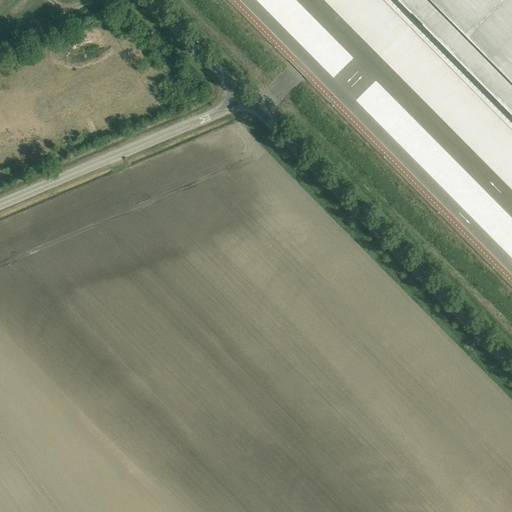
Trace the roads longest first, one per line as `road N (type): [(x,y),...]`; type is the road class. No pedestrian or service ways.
road 1 (unclassified): [(511,374),(243,96)]
road 2 (unclassified): [(0,204),(243,96)]
road 3 (unclassified): [(243,96),(148,0)]
